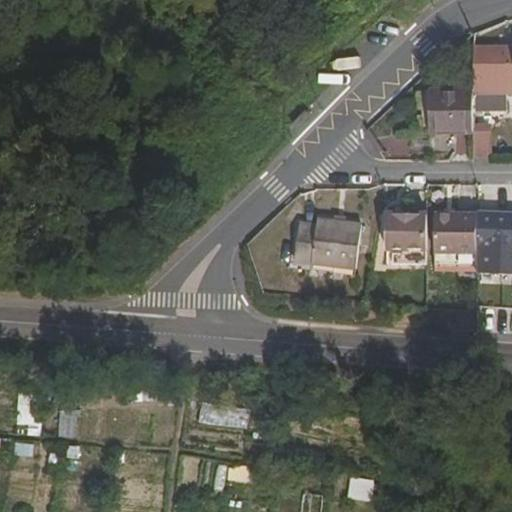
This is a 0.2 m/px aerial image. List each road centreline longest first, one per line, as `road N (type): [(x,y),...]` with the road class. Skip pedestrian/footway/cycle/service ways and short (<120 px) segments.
road 1 (primary): [(175,333),(511,356)]
road 2 (residential): [(485,0),(421,40),(296,172)]
road 3 (residential): [(511,172),(296,172)]
road 4 (residential): [(296,172),(205,257),(175,333)]
road 5 (track): [(193,334),(168,511)]
road 6 (primary): [(0,321),(175,333)]
